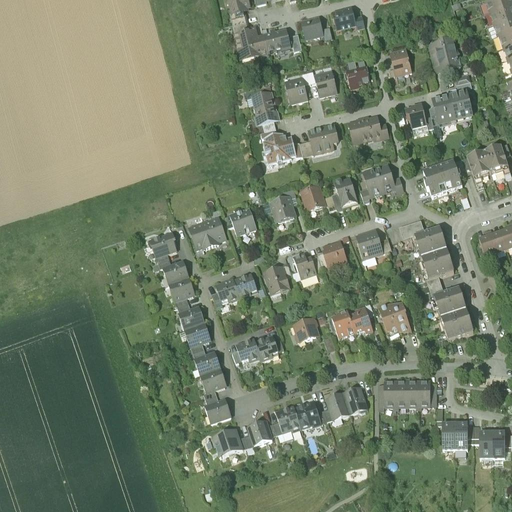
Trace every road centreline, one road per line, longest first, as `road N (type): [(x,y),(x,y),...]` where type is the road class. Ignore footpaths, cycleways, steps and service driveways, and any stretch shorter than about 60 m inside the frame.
road 1 (residential): [(437,364),(337,373),(240,405),(203,284)]
road 2 (residential): [(461,230),(497,372)]
